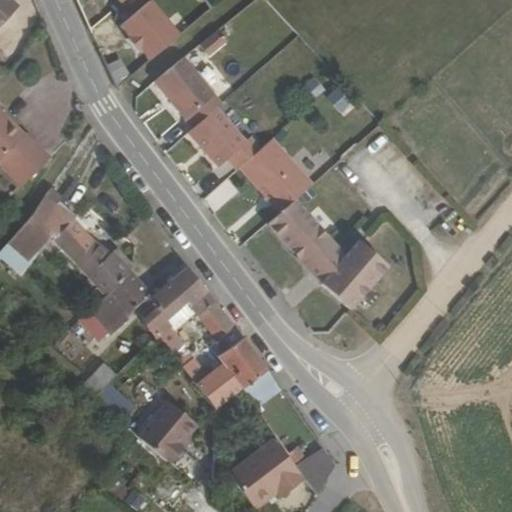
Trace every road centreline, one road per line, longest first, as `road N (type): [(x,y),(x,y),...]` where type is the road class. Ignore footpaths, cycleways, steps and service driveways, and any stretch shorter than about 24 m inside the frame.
road 1 (tertiary): [(57,0),(105,106),(270,331)]
road 2 (unknown): [(402,0),(127,138)]
road 3 (unclassified): [(511,202),(365,391)]
road 4 (tertiary): [(418,511),(404,445),(365,391)]
